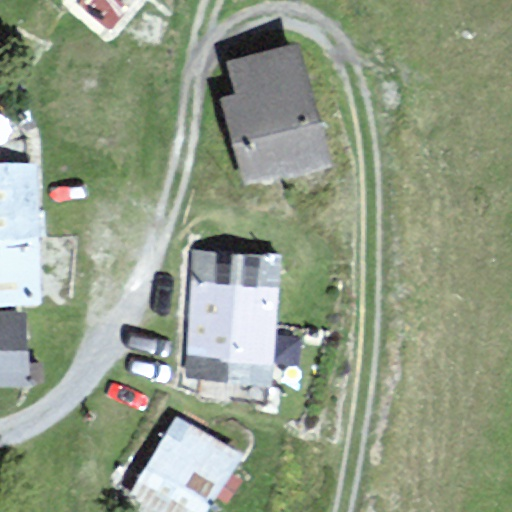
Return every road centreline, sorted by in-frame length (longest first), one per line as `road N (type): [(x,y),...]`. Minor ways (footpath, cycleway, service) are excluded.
road 1 (track): [(194,48),(266,6),(345,48),(371,225),(363,435),(344,511)]
road 2 (track): [(0,435),(39,422),(91,369),(148,268),(194,48)]
